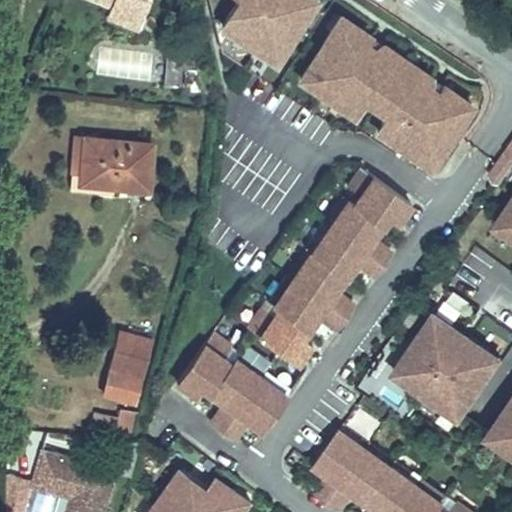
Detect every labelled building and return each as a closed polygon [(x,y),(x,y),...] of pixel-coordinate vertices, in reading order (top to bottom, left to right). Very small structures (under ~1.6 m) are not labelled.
[(70,0),(68,6),(100,18),(95,37),(127,47),(143,0),(70,0)] [(217,41),(272,74),(310,12),(289,0),(273,0),(258,26),(248,20),(260,0),(225,0),(222,6),(234,13),(217,41)] [(273,0),(260,0),(248,20),(258,26),(273,0)] [(336,28),(298,90),(353,123),(370,95),(394,109),(376,138),(432,171),(469,109),(438,90),(417,123),(408,117),(428,84),(377,53),(357,86),(347,80),(367,47),(336,28)] [(377,53),(367,47),(347,80),(357,86),(377,53)] [(171,54),(158,54),(158,97),(171,97),(171,54)] [(438,90),(428,84),(408,117),(417,123),(438,90)] [(511,139),(503,152),(511,158),(511,157),(511,139)] [(141,149),(78,150),(78,194),(143,192),(141,149)] [(511,158),(503,152),(502,151),(485,174),(495,182),(511,158)] [(511,194),(491,224),(511,238),(511,157),(508,163),(511,165),(511,194)] [(245,321),(293,360),(303,348),(294,342),(299,335),(314,315),(331,328),(350,303),(332,290),(353,263),(370,276),(391,248),(373,235),(389,214),(394,207),(402,213),(412,200),(363,164),(349,183),(361,192),(355,200),(349,195),(271,299),(277,303),(271,311),(259,303),(245,321)] [(389,214),(398,220),(402,213),(394,207),(389,214)] [(510,358),(437,310),(392,376),(464,425),(510,358)] [(152,335),(118,324),(107,360),(143,371),(152,335)] [(244,419),(258,429),(283,394),(231,355),(227,361),(219,356),(227,344),(209,330),(172,379),(185,389),(191,380),(198,385),(219,401),(207,418),(231,436),(244,419)] [(294,342),(303,348),(307,342),(299,335),(294,342)] [(185,389),(191,393),(198,385),(191,380),(185,389)] [(134,431),(136,402),(97,399),(94,427),(134,431)] [(511,409),(493,439),(511,452),(511,409)] [(333,426),(309,462),(323,471),(311,489),(336,506),(348,488),(377,507),(373,511),(471,511),(453,499),(445,511),(437,505),(441,499),(333,426)] [(130,469),(139,437),(122,436),(114,465),(130,469)] [(65,511),(101,511),(114,465),(39,445),(30,476),(4,477),(4,511),(22,511),(29,483),(29,479),(67,488),(66,493),(70,494),(65,511)] [(196,499),(213,511),(234,511),(245,499),(213,475),(204,486),(179,467),(145,511),(193,511),(189,509),(196,499)] [(67,488),(29,479),(29,483),(66,493),(67,488)] [(65,511),(70,494),(66,493),(61,511),(65,511)] [(189,509),(193,511),(213,511),(196,499),(189,509)]
